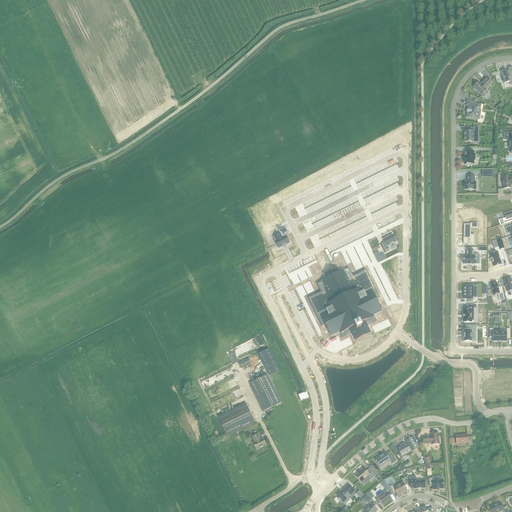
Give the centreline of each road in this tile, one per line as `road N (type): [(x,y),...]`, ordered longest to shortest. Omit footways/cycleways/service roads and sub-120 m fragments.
road 1 (unclassified): [(0,227),(55,181),(160,123),(278,28),(364,0)]
road 2 (unclassified): [(320,490),(310,476),(313,394),(260,278),(405,207)]
road 3 (unknown): [(422,349),(416,69),(478,0)]
road 4 (residential): [(511,58),(477,67),(456,93),(453,276)]
road 5 (tertiary): [(320,490),(398,426),(423,419),(463,424),(505,410)]
road 6 (residential): [(453,276),(454,348),(511,352)]
